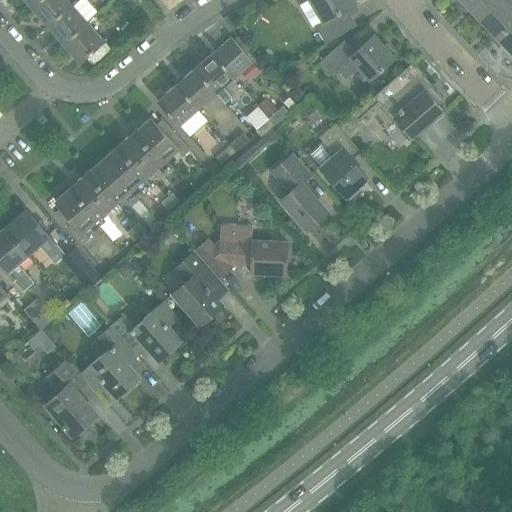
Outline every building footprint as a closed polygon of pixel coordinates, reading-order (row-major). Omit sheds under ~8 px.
[(23,0),(31,8),(40,0),(23,0)] [(47,26),(71,5),(66,0),(40,0),(31,8),(47,26)] [(310,0),(320,16),(323,21),(314,26),(324,44),(356,26),(350,16),(354,13),(356,6),(352,0),(310,0)] [(464,0),(458,6),(464,12),(468,8),(479,20),(500,0),(464,0)] [(511,21),(511,0),(500,0),(479,20),(489,30),(484,35),(491,42),(511,21)] [(71,5),(47,26),(62,44),(86,23),(71,5)] [(511,21),(491,42),(497,48),(502,43),(511,54),(511,21)] [(86,23),(62,44),(79,63),(103,42),(86,23)] [(318,64),(329,76),(335,70),(344,79),(357,68),(368,79),(393,57),(392,56),(395,53),(386,44),(383,46),(373,35),(354,53),(344,41),(318,64)] [(229,38),(210,54),(232,79),(251,63),(229,38)] [(210,54),(192,70),(214,95),(232,79),(210,54)] [(361,109),(340,127),(349,138),(365,125),(374,135),(394,117),(395,119),(403,127),(399,130),(408,141),(442,111),(437,105),(443,100),(419,73),(411,65),(391,82),(361,109)] [(192,70),(174,85),(196,110),(214,95),(192,70)] [(156,102),(169,117),(177,127),(196,110),(174,85),(156,102)] [(289,95),(297,104),(307,96),(299,87),(289,95)] [(268,120),(273,127),(289,112),(284,106),(279,111),(267,98),(258,106),(269,119),(268,120)] [(326,130),(318,136),(329,148),(326,150),(331,155),(320,165),(334,181),(346,195),(366,178),(347,156),(357,147),(349,138),(340,127),(335,122),(327,114),(319,121),(326,130)] [(53,214),(66,229),(80,246),(89,238),(81,229),(175,147),(183,155),(188,151),(161,120),(155,125),(148,118),(53,202),(59,209),(53,214)] [(273,127),(268,120),(256,131),(261,137),(273,127)] [(228,147),(233,153),(249,140),(244,134),(239,138),(230,128),(222,136),(230,145),(228,147)] [(240,170),(278,136),(272,129),(234,164),(240,170)] [(233,153),(228,147),(215,158),(221,164),(233,153)] [(270,172),(275,178),(288,193),(278,201),(304,231),(326,213),(301,184),(311,175),(292,152),(270,172)] [(250,168),(244,174),(255,185),(260,180),(250,168)] [(167,211),(179,201),(173,193),(161,203),(167,211)] [(24,211),(3,228),(26,255),(38,245),(53,263),(62,256),(24,211)] [(146,231),(138,223),(128,233),(135,241),(146,231)] [(0,231),(0,268),(21,293),(32,283),(16,264),(26,255),(3,228),(0,231)] [(195,250),(206,263),(219,278),(230,268),(228,266),(248,267),(248,274),(284,276),(285,244),(249,242),(249,244),(218,241),(212,247),(206,240),(195,250)] [(171,295),(184,310),(197,325),(219,305),(214,299),(225,290),(191,251),(175,265),(188,280),(171,295)] [(136,268),(127,257),(115,267),(125,279),(136,268)] [(71,270),(88,290),(100,279),(83,260),(71,270)] [(21,313),(39,333),(51,322),(34,302),(21,313)] [(119,318),(109,327),(132,354),(143,345),(156,360),(177,342),(164,326),(174,318),(161,303),(130,330),(119,318)] [(122,363),(132,354),(109,327),(97,337),(108,350),(80,375),(90,387),(99,380),(114,397),(135,378),(122,363)] [(72,391),(82,383),(63,361),(44,378),(54,389),(40,401),(69,435),(92,415),(72,391)]
